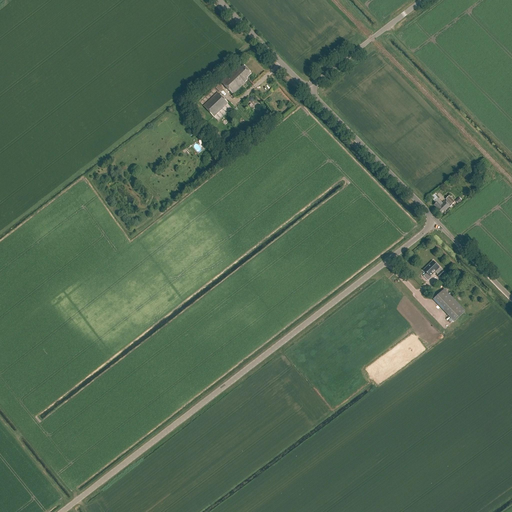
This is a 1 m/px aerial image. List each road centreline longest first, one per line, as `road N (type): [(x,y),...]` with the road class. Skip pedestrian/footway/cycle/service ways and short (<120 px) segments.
road 1 (tertiary): [(61,511),(436,222)]
road 2 (tertiary): [(436,222),(307,89)]
road 3 (tertiary): [(307,89),(422,0)]
road 4 (tertiary): [(307,89),(217,0)]
